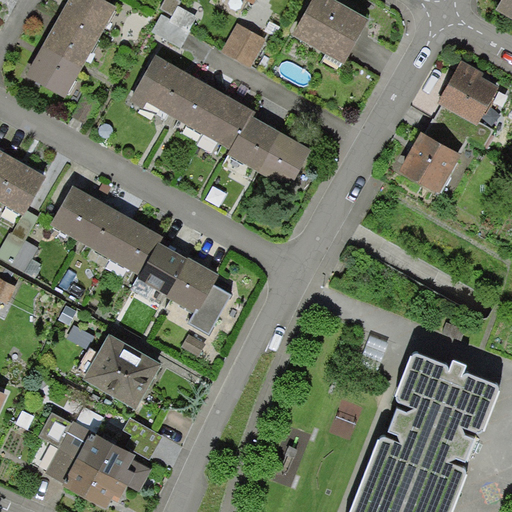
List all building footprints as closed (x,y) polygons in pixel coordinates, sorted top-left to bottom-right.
[(67,0),(25,75),(56,92),(106,5),(96,0),(67,0)] [(333,61),(359,16),(330,0),(304,0),(285,34),(333,61)] [(511,0),(497,0),(495,4),(511,13),(511,0)] [(261,34),(229,15),(210,46),(242,65),(261,34)] [(252,111),(152,54),(127,98),(227,155),(249,117),(252,111)] [(431,98),(472,124),(496,87),(455,60),(431,98)] [(249,117),(227,155),(267,177),(269,171),(288,139),(249,117)] [(399,171),(433,190),(455,153),(421,133),(399,171)] [(288,139),(269,171),(293,186),(312,153),(288,139)] [(0,155),(0,203),(23,216),(43,179),(0,155)] [(152,232),(62,182),(39,222),(130,272),(148,239),(152,232)] [(148,239),(130,272),(192,308),(211,275),(148,239)] [(128,406),(152,364),(101,336),(78,378),(128,406)] [(413,349),(407,352),(391,392),(393,397),(410,404),(404,408),(393,404),(384,428),(394,431),(398,439),(380,432),(375,435),(343,511),(446,511),(462,471),(461,464),(446,458),(455,454),(463,457),(472,435),(462,431),(460,423),(475,428),(480,426),(496,389),(495,382),(464,369),(459,371),(463,361),(449,357),(446,367),(442,361),(413,349)] [(130,457),(87,433),(59,484),(102,508),(130,457)]
